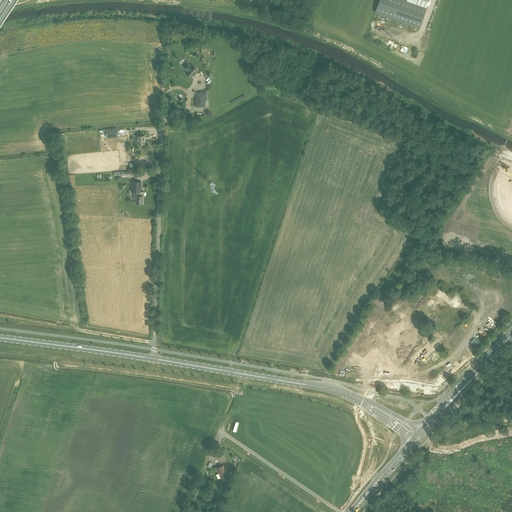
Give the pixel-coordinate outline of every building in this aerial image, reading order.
[(397,0),(379,0),(375,13),(419,29),(427,7),(426,7),(428,0),(407,0),(406,3),(397,0)] [(184,67),(185,68),(187,70),(185,73),(191,77),(197,70),(192,65),(191,66),(189,64),(188,64),(187,64),(186,64),(185,66),(184,66),(184,67)] [(204,93),(196,93),(196,107),(205,107),(205,103),(202,103),(202,100),(203,100),(204,93)] [(106,138),(118,137),(117,128),(105,129),(106,132),(106,138)] [(136,139),(136,140),(138,140),(138,144),(140,144),(140,145),(141,145),(141,144),(144,144),(145,136),(137,136),(136,135),(136,139)] [(143,204),(143,196),(141,196),(141,192),(141,182),(131,182),(131,192),(138,192),(138,196),(136,195),(136,203),(143,204)] [(444,299),(434,310),(439,315),(449,303),(444,299)] [(366,326),(365,328),(366,329),(361,337),(360,337),(353,347),(354,348),(352,351),(364,358),(383,328),(371,320),(367,327),(366,326)] [(418,339),(406,352),(409,355),(406,358),(414,365),(416,363),(411,358),(424,344),(418,339)] [(82,374),(75,374),(75,380),(78,380),(78,386),(87,386),(86,370),(82,370),(82,374)] [(71,400),(69,410),(76,411),(78,401),(71,400)] [(412,439),(401,451),(404,454),(415,442),(412,439)] [(401,466),(410,456),(408,454),(399,464),(401,466)] [(227,474),(229,473),(227,467),(224,468),(223,466),(217,468),(221,478),(227,475),(227,474)]
